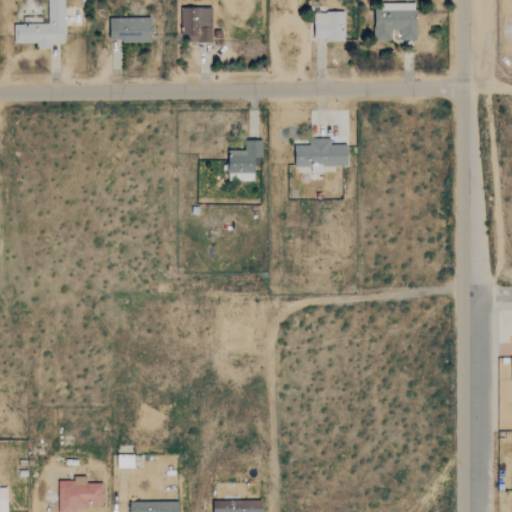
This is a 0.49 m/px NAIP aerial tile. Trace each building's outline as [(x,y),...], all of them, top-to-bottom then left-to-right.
[(47,0),(48,23),(13,24),(14,43),(36,42),(36,47),(51,46),(50,43),(65,42),(64,0),(47,0)] [(373,9),(374,40),(391,39),(390,30),(400,30),(400,40),(416,40),(416,2),(385,3),(385,9),(373,9)] [(212,8),(181,7),(181,35),(198,36),(198,42),(212,43),(212,8)] [(345,12),(315,12),(314,39),(344,40),(345,12)] [(151,41),(150,17),(109,18),(110,42),(151,41)] [(322,166),(347,166),(347,144),(330,144),(330,138),(310,138),(310,145),(294,145),(294,166),(311,166),(311,173),(322,173),(322,166)] [(262,157),(262,140),(244,140),(244,150),(228,150),(228,173),(254,173),(254,157),(262,157)] [(133,468),(133,455),(116,455),(116,468),(133,468)] [(58,479),(58,511),(75,511),(75,509),(88,509),(88,504),(103,504),(103,483),(87,483),(87,479),(58,479)] [(262,511),(262,501),(213,500),(213,511),(262,511)] [(178,511),(178,501),(129,502),(129,511),(178,511)]
